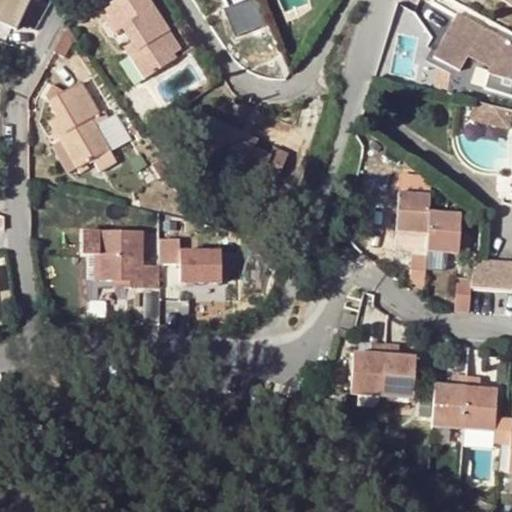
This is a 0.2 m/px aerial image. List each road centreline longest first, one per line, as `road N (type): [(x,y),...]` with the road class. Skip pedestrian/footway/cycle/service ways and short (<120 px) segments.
road 1 (residential): [(380,0),(279,336),(248,358),(90,337),(35,345)]
road 2 (residential): [(35,345),(16,225),(16,99),(75,0)]
